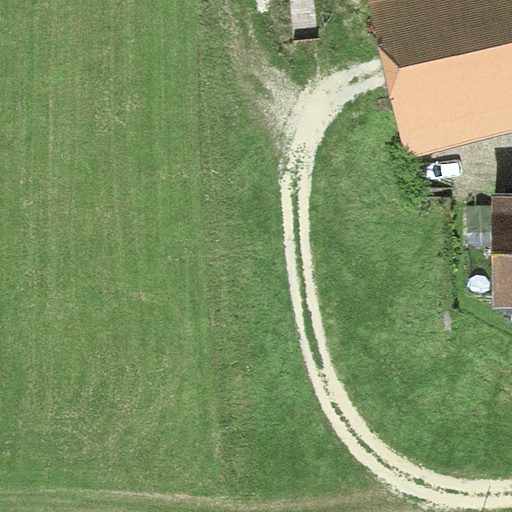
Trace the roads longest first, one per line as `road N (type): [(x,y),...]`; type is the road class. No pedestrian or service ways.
road 1 (track): [(377,62),(296,112),(285,265),(338,388),(383,464),(460,504),(511,504)]
road 2 (track): [(188,511),(104,498),(0,502)]
road 3 (track): [(296,112),(251,0)]
